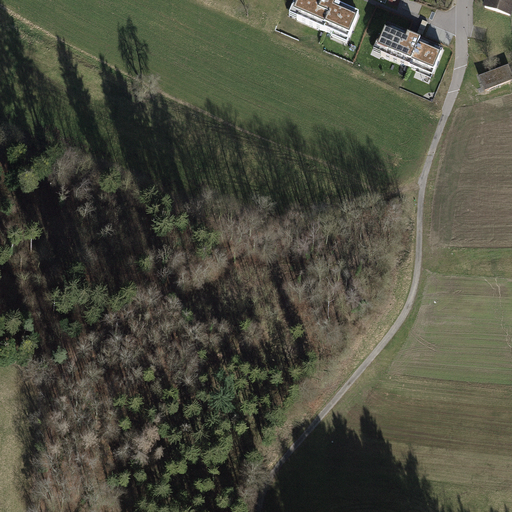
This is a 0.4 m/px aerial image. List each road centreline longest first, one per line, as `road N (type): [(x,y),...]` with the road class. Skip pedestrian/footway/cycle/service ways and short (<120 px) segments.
road 1 (residential): [(259,511),(262,488),(403,320),(416,277),(425,180),(461,62),(463,0)]
road 2 (track): [(425,180),(254,245),(83,347),(63,378),(39,511)]
